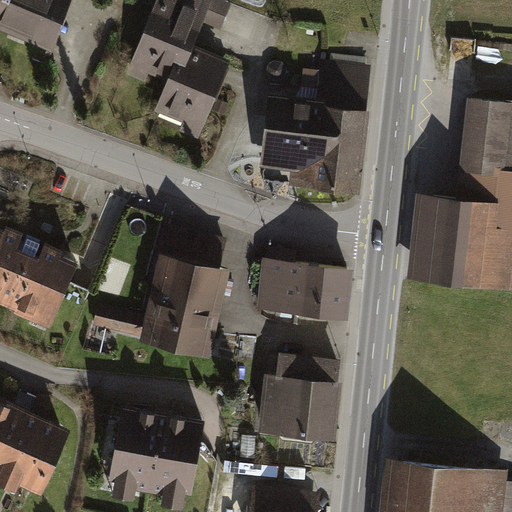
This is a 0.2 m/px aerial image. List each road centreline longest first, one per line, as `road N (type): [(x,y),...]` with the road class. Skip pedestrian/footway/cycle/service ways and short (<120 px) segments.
road 1 (residential): [(385,236),(254,208),(0,120)]
road 2 (secondary): [(385,236),(358,511)]
road 3 (secondary): [(410,0),(385,236)]
